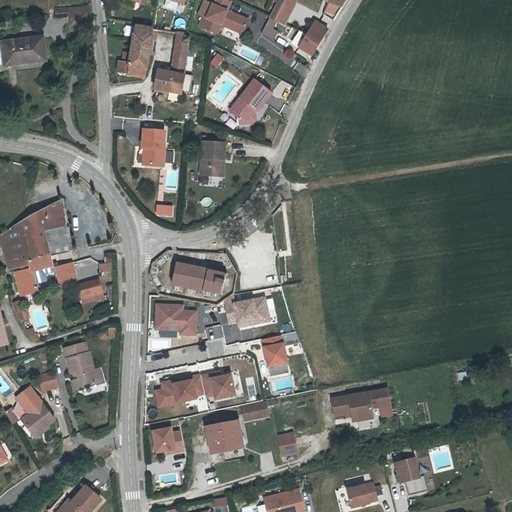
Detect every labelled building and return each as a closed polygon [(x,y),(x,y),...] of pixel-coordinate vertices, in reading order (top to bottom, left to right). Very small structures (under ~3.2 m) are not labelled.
[(201,19),(196,29),(209,35),(213,28),(233,39),(241,24),(221,15),(226,4),(217,0),(210,0),(207,6),(204,5),(200,3),(196,10),(194,16),(196,17),(201,19)] [(273,0),(271,5),(285,13),(288,6),(281,2),(276,0),(273,0)] [(325,0),(324,7),(338,12),(346,0),(325,0)] [(262,20),(277,28),(285,13),(271,5),(262,20)] [(75,28),(75,10),(46,11),(46,19),(60,20),(59,29),(75,28)] [(201,19),(196,17),(192,27),(196,29),(201,19)] [(312,25),(294,51),(308,60),(324,33),(312,25)] [(138,80),(145,29),(128,28),(121,65),(113,64),(112,74),(120,75),(120,78),(138,80)] [(180,75),(183,43),(176,42),(178,33),(173,31),(166,74),(180,75)] [(0,67),(38,62),(35,42),(0,45),(0,67)] [(180,75),(152,73),(150,93),(178,96),(180,75)] [(247,119),(252,112),(255,114),(267,97),(250,84),(226,116),(234,122),(235,130),(248,129),(247,119)] [(138,154),(143,154),(142,172),(161,173),(162,155),(158,155),(159,138),(139,137),(138,154)] [(216,163),(220,162),(220,148),(198,147),(197,180),(216,181),(216,163)] [(11,232),(0,237),(0,240),(8,270),(20,268),(28,265),(28,261),(51,256),(73,251),(69,226),(66,227),(63,199),(32,214),(9,227),(11,232)] [(156,214),(172,215),(172,206),(157,205),(156,214)] [(28,265),(20,268),(20,271),(14,273),(19,296),(38,292),(34,272),(53,267),(51,256),(28,261),(28,265)] [(113,281),(111,257),(105,257),(105,263),(99,265),(100,279),(104,293),(107,294),(106,282),(113,281)] [(99,265),(91,258),(55,268),(60,287),(77,284),(100,279),(99,265)] [(225,272),(176,261),(170,283),(220,295),(221,291),(227,293),(231,280),(223,279),(225,272)] [(100,279),(77,284),(82,305),(105,299),(104,293),(100,279)] [(265,296),(236,303),(234,295),(224,301),(229,326),(236,324),(237,329),(271,322),(265,296)] [(12,303),(13,308),(20,321),(29,318),(25,299),(12,303)] [(185,309),(185,304),(156,304),(155,330),(160,330),(160,337),(176,338),(176,332),(180,332),(180,335),(197,336),(198,309),(185,309)] [(0,346),(8,345),(0,313),(0,346)] [(220,324),(204,328),(208,340),(223,336),(220,324)] [(33,328),(26,330),(33,340),(39,339),(37,334),(35,334),(33,328)] [(268,369),(288,364),(282,336),(262,340),(268,369)] [(105,383),(101,367),(95,369),(90,351),(88,352),(85,342),(62,349),(70,376),(75,374),(76,378),(69,380),(73,393),(105,383)] [(58,387),(53,371),(37,376),(42,392),(58,387)] [(232,374),(221,376),(220,371),(202,375),(207,398),(213,396),(214,401),(237,396),(232,374)] [(200,375),(194,376),(194,379),(171,384),(170,381),(160,383),(161,389),(154,390),(158,409),(176,405),(176,403),(198,399),(197,396),(203,394),(200,375)] [(31,386),(15,397),(18,402),(27,414),(20,418),(35,439),(51,428),(49,426),(56,420),(31,386)] [(331,398),(335,417),(352,414),(353,423),(374,419),(372,409),(391,406),(389,389),(331,398)] [(266,401),(241,407),(244,422),(269,416),(266,401)] [(13,410),(19,419),(20,418),(27,414),(18,402),(13,410)] [(5,412),(13,424),(19,419),(13,410),(11,408),(5,412)] [(210,455),(245,448),(239,419),(205,426),(210,455)] [(180,431),(173,432),(172,427),(152,430),(156,453),(166,452),(167,455),(184,451),(180,431)] [(281,457),(298,454),(293,432),(277,435),(281,457)] [(0,465),(9,460),(0,444),(0,465)] [(392,467),(397,486),(402,485),(405,499),(425,494),(421,479),(416,480),(411,462),(411,463),(407,449),(399,451),(402,465),(392,467)] [(67,511),(76,503),(80,506),(96,489),(81,475),(66,492),(64,489),(50,504),(57,511),(67,511)] [(344,493),(348,511),(366,507),(366,506),(374,504),(370,487),(344,493)] [(299,511),(295,493),(260,501),(262,511),(299,511)] [(214,507),(226,505),(225,496),(212,498),(214,507)]
